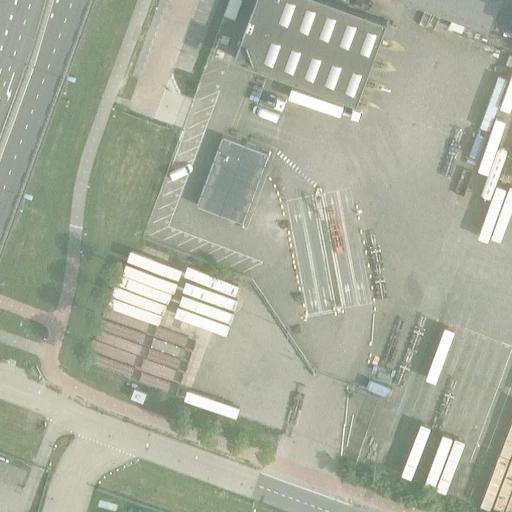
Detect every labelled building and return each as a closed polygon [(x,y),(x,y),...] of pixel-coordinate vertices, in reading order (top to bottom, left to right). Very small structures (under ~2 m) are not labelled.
[(244,62),(210,154),(230,162),(218,195),(275,216),(279,204),(331,223),(341,203),(405,28),(327,0),(255,0),(234,59),(244,62)] [(230,0),(226,11),(237,15),(242,0),(230,0)] [(500,0),(403,0),(489,32),(500,0)] [(226,11),(219,30),(230,34),(237,15),(226,11)] [(143,403),(147,393),(135,389),(131,399),(143,403)]
